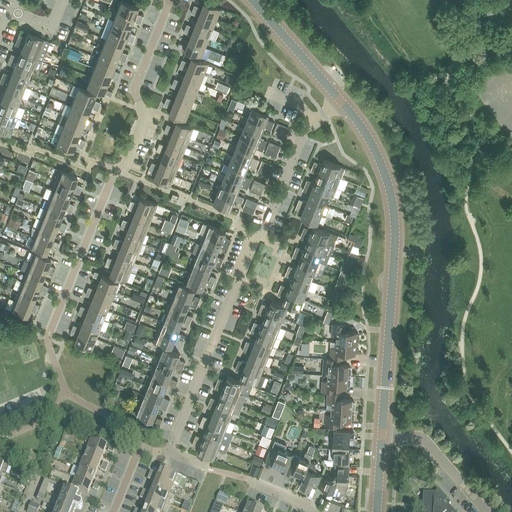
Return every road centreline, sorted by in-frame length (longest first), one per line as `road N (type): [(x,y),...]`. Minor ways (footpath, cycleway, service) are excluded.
road 1 (residential): [(169,452),(307,124),(339,100)]
road 2 (residential): [(47,338),(143,119),(133,89),(169,0)]
road 3 (unclassified): [(382,434),(393,213),(380,163),(339,100)]
road 4 (unclassified): [(339,100),(251,0)]
